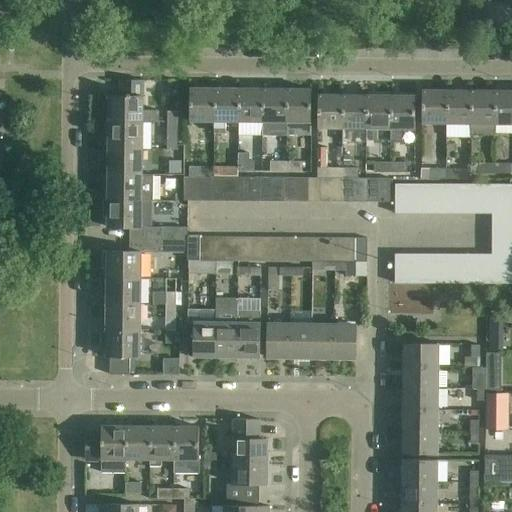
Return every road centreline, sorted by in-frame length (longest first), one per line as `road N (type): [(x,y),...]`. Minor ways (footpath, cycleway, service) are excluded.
road 1 (residential): [(70,65),(511,69)]
road 2 (residential): [(69,399),(70,65)]
road 3 (residential): [(69,399),(309,401)]
road 4 (residential): [(359,408),(374,383),(380,216)]
